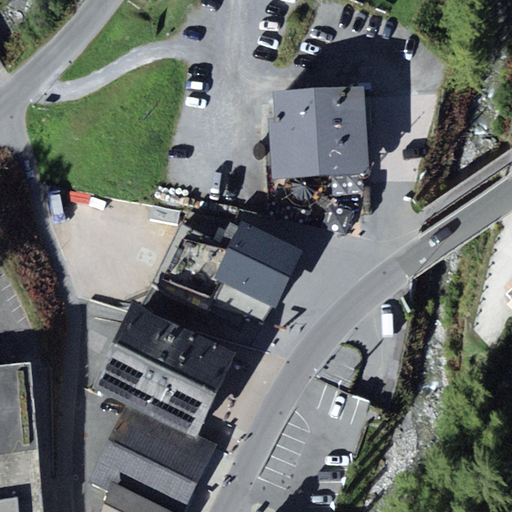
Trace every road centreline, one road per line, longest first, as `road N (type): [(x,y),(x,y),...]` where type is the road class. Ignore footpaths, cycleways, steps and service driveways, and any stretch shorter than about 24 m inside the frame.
road 1 (secondary): [(220,511),(300,354),(355,297),(511,187)]
road 2 (unknown): [(343,310),(361,322),(365,372),(319,511)]
road 3 (unclassified): [(0,104),(58,49),(94,0)]
